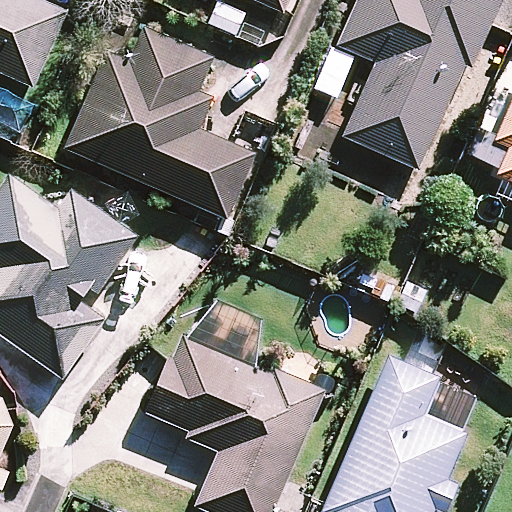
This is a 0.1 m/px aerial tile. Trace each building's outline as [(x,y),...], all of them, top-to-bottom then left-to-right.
[(0,0),(0,71),(32,86),(66,12),(39,0),(0,0)] [(254,0),(287,14),(292,0),(254,0)] [(342,137),(419,170),(465,64),(473,68),(501,0),(356,0),(337,46),(374,62),(342,137)] [(213,57),(146,27),(129,65),(106,55),(65,147),(226,219),(255,153),(200,129),(214,98),(198,91),(213,59),(213,57)] [(511,101),(496,142),(509,147),(498,175),(511,180),(511,101)] [(58,208),(8,174),(0,185),(0,334),(62,377),(104,317),(80,301),(90,287),(97,292),(137,235),(71,190),(58,208)] [(194,504),(212,511),(269,511),(325,390),(276,368),(270,380),(245,369),(247,364),(183,335),(173,357),(170,355),(144,412),(187,432),(185,437),(218,452),(194,504)] [(461,431),(424,415),(439,379),(388,357),(322,511),(430,511),(465,433),(461,431)] [(0,492),(9,471),(0,467),(0,452),(19,409),(0,401),(0,492)]
